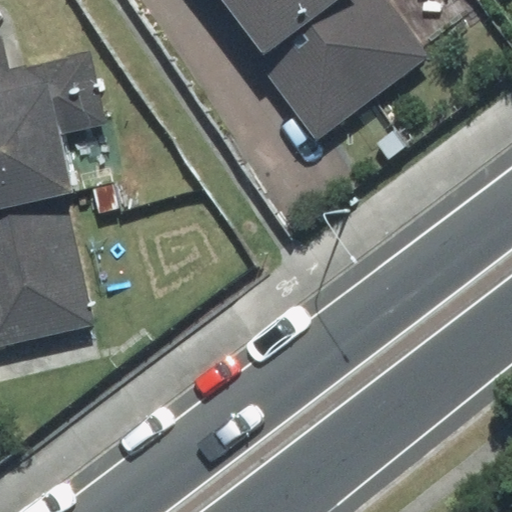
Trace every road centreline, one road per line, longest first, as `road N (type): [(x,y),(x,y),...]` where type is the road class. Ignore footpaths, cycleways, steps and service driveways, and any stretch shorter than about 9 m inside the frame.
road 1 (primary): [(108,511),(511,206)]
road 2 (primary): [(511,335),(289,511)]
